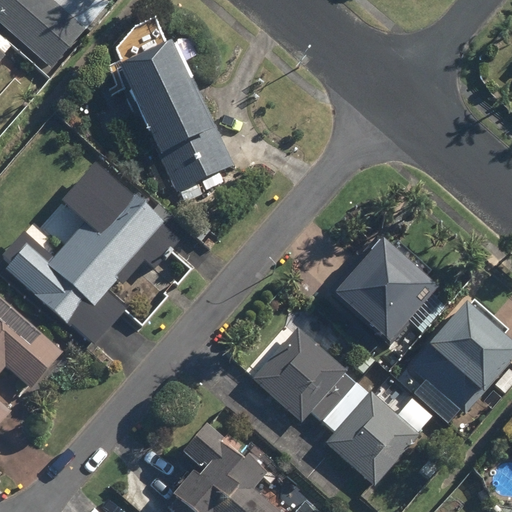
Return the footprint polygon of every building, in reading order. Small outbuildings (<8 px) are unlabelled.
[(43,0),(0,0),(0,33),(47,75),(107,7),(99,0),(44,0),(43,0)] [(189,85),(173,46),(113,70),(151,164),(157,161),(176,209),(198,201),(192,188),(231,172),(216,135),(205,140),(183,87),(189,85)] [(178,242),(90,169),(39,231),(31,225),(0,261),(0,278),(90,354),(124,313),(107,299),(136,264),(150,275),(178,242)] [(431,293),(372,241),(321,300),(380,351),(431,293)] [(0,425),(8,415),(0,408),(0,375),(3,372),(27,394),(60,357),(0,304),(0,425)] [(511,357),(511,354),(458,311),(401,383),(457,427),(489,387),(501,397),(511,384),(511,378),(502,370),(511,357)] [(393,421),(284,326),(241,376),(299,426),(307,417),(331,438),(322,449),(370,491),(428,423),(407,405),(393,421)] [(218,448),(198,432),(176,459),(197,475),(188,486),(182,481),(161,508),(166,511),(260,511),(246,501),(270,471),(227,437),(218,448)]
